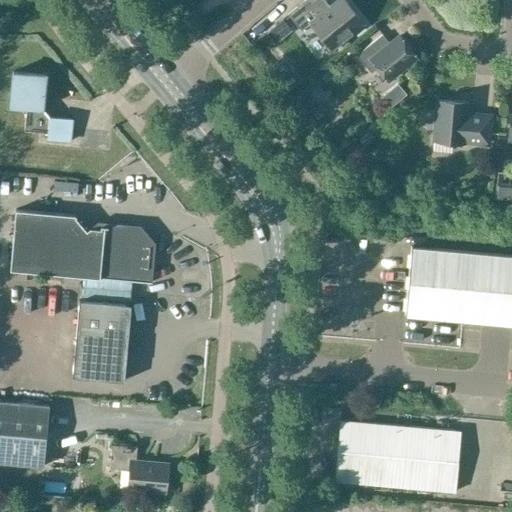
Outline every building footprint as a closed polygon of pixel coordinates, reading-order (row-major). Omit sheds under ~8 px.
[(362,24),(342,0),(338,0),(329,7),(323,0),(304,0),(287,14),(300,32),(310,24),(331,50),(362,24)] [(415,57),(398,37),(389,44),(381,35),(356,56),(370,73),(377,68),(387,80),(415,57)] [(42,109),(45,76),(12,72),(9,105),(26,107),(23,131),(48,134),(47,140),(69,142),(71,120),(49,118),(42,109)] [(311,97),(303,88),(294,95),(301,104),(311,97)] [(465,114),(466,103),(436,101),(435,113),(432,112),(428,115),(427,124),(430,127),(434,127),(433,141),(463,144),(463,142),(487,144),(489,116),(465,114)] [(78,133),(77,142),(96,143),(96,134),(78,133)] [(495,184),(494,198),(506,199),(508,185),(495,184)] [(87,230),(74,216),(14,210),(9,271),(151,283),(151,282),(147,281),(150,244),(138,229),(100,226),(99,228),(90,227),(87,230)] [(404,316),(511,325),(511,255),(410,247),(404,316)] [(71,377),(123,382),(130,306),(79,301),(71,377)] [(0,462),(43,466),(48,406),(0,401),(0,462)] [(336,461),(334,481),(454,492),(459,432),(339,421),(339,424),(336,461)] [(127,490),(164,494),(167,464),(135,461),(136,447),(111,445),(109,468),(129,470),(127,490)]
